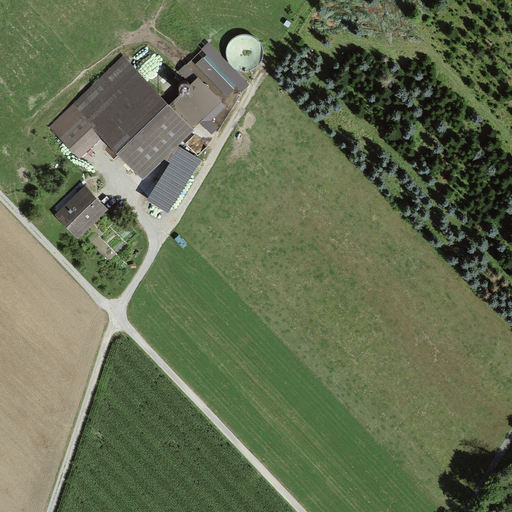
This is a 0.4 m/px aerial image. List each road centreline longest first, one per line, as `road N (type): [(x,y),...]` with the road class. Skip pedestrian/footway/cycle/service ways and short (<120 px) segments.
road 1 (track): [(0,194),(116,315),(50,511)]
road 2 (residential): [(303,511),(116,315),(159,238)]
